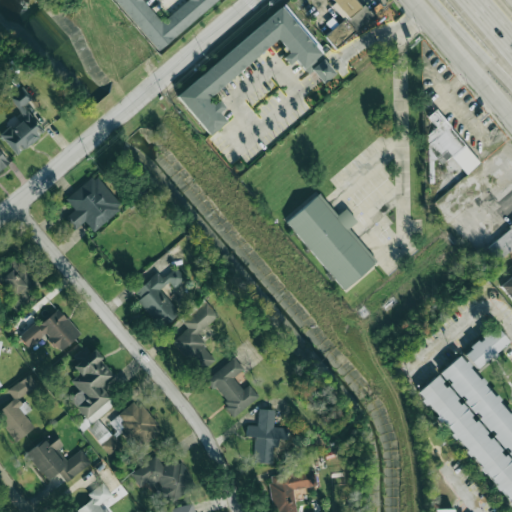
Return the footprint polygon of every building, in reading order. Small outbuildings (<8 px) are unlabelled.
[(218,0),(186,0),(160,22),(142,0),(114,0),(157,51),(218,0)] [(372,17),(357,0),(333,0),(335,2),(331,5),(343,20),(324,35),(334,47),(372,17)] [(175,94),(209,136),(226,122),(218,112),(224,107),(218,100),(212,105),(206,97),(278,40),(288,53),(282,57),(288,65),(295,59),(307,74),(312,70),(322,83),(334,74),(320,56),(324,53),(286,5),(175,94)] [(8,97),(23,117),(0,136),(16,155),(44,132),(22,106),(31,98),(21,86),(8,97)] [(480,162),(435,109),(427,116),(436,127),(420,140),(441,165),(451,156),(466,174),(480,162)] [(65,200),(74,209),(66,217),(76,229),(84,221),(93,231),(122,206),(94,174),(65,200)] [(343,290),(375,264),(347,229),(355,222),(345,210),(336,217),(318,195),(286,221),(343,290)] [(511,224),(484,248),(496,263),(510,252),(511,254),(511,224)] [(40,286),(18,259),(0,273),(0,283),(9,294),(3,299),(11,309),(40,286)] [(178,312),(159,290),(168,282),(174,288),(185,278),(175,267),(162,278),(156,272),(132,294),(162,327),(178,312)] [(511,274),(500,284),(511,298),(511,274)] [(187,328),(172,341),(200,372),(215,359),(195,336),(217,316),(205,302),(182,323),(187,328)] [(477,369),(508,341),(494,325),(463,354),(477,369)] [(114,376),(92,349),(88,352),(84,347),(73,357),(77,362),(72,366),(78,374),(70,380),(79,391),(69,399),(85,419),(82,421),(87,426),(114,403),(101,387),(114,376)] [(416,392),(511,508),(511,418),(460,355),(416,392)] [(206,379),(234,416),(258,397),(249,385),(242,389),(233,377),(243,369),(234,357),(206,379)] [(0,418),(15,441),(33,428),(24,413),(29,410),(20,397),(37,386),(29,374),(7,389),(13,399),(0,407),(0,418)] [(137,400),(108,421),(117,433),(124,428),(139,448),(160,433),(137,400)] [(273,463),(275,438),(285,439),(286,428),(273,427),(274,410),(258,409),(256,425),(247,425),(246,436),(254,437),(252,462),(273,463)] [(110,456),(121,445),(98,419),(86,430),(110,456)] [(46,481),(58,472),(66,482),(90,463),(80,450),(62,463),(53,452),(62,445),(52,433),(25,453),(46,481)] [(162,466),(156,457),(130,472),(139,488),(152,480),(166,503),(195,487),(178,457),(162,466)] [(295,511),(293,489),(316,486),(314,470),(268,476),(272,511),(295,511)] [(106,511),(101,503),(111,496),(103,483),(87,493),(91,499),(73,511),(106,511)] [(194,511),(192,503),(167,509),(167,511),(194,511)]
